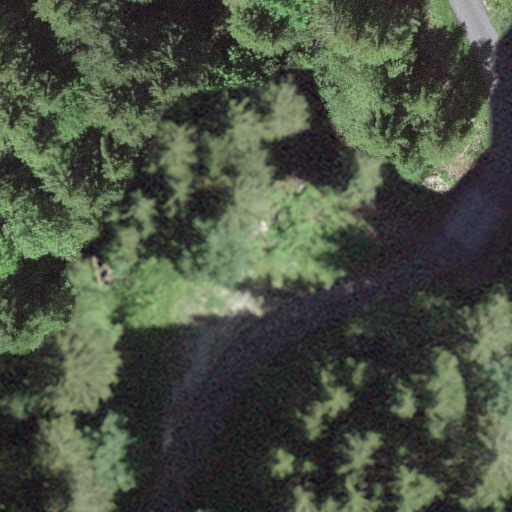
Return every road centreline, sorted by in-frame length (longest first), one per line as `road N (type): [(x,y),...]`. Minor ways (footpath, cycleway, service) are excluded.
road 1 (track): [(511,143),(492,193),(455,241),(427,261),(320,298),(243,360),(166,511)]
road 2 (track): [(467,0),(511,119)]
